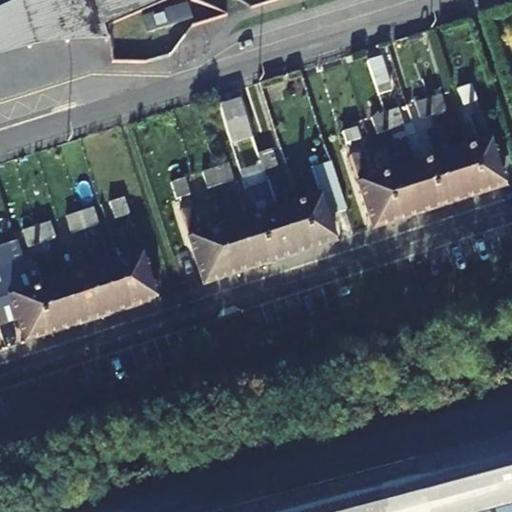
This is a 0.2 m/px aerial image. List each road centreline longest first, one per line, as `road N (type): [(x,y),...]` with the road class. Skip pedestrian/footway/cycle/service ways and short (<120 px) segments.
road 1 (residential): [(511,209),(0,375)]
road 2 (residential): [(447,0),(0,141)]
